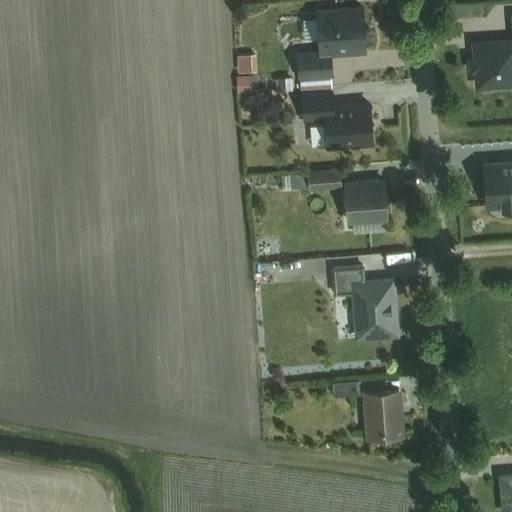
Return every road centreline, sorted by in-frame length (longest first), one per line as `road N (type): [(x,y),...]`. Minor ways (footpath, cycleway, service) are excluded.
road 1 (residential): [(463,511),(425,0)]
road 2 (track): [(460,475),(264,448)]
